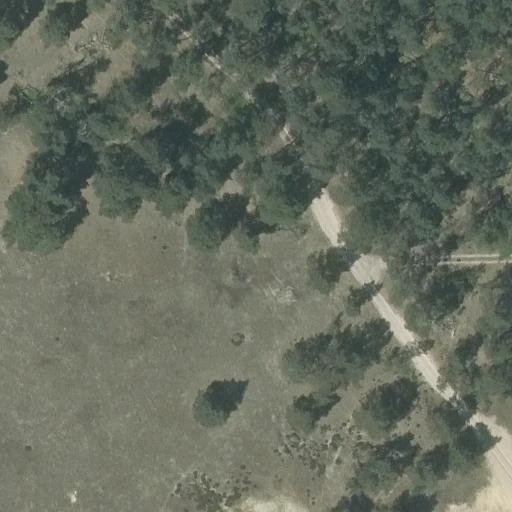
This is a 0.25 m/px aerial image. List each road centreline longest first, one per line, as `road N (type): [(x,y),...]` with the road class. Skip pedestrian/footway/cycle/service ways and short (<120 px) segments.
road 1 (unknown): [(511,474),(221,68),(155,0)]
road 2 (track): [(361,264),(511,258)]
